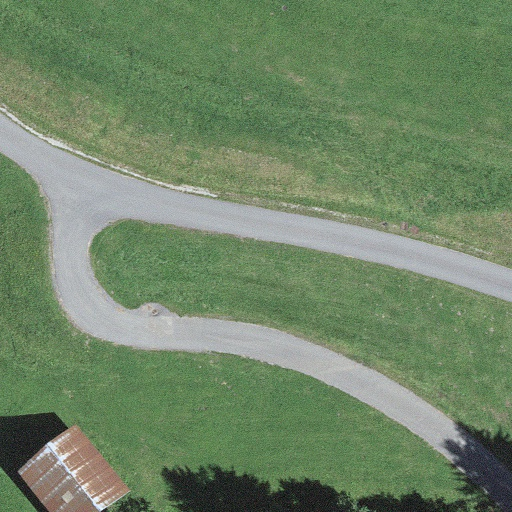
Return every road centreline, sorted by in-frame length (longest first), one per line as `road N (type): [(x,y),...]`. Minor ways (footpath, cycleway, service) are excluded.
road 1 (track): [(71,171),(73,260),(86,308),(98,321),(300,357),(409,413),(511,496)]
road 2 (track): [(511,287),(96,185),(0,125)]
road 3 (track): [(181,0),(511,94)]
